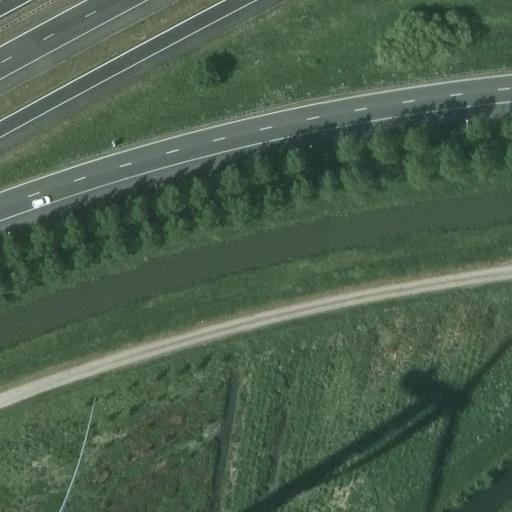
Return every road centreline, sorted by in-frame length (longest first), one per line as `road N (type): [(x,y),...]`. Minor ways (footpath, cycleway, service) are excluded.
road 1 (motorway): [(0,208),(216,141),(335,114),(511,89)]
road 2 (motorway): [(0,131),(249,0)]
road 3 (motorway): [(0,64),(121,0)]
